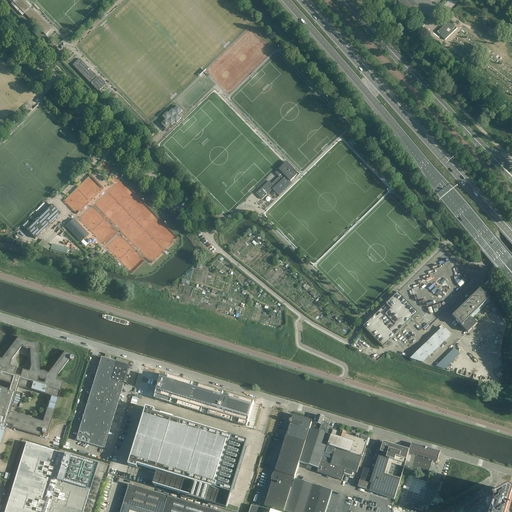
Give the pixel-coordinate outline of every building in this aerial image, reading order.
[(32,10),(30,8),(31,7),(32,6),(31,5),(29,3),(25,0),(8,0),(12,3),(11,4),(22,16),(24,14),(45,35),(51,29),(32,10)] [(418,7),(419,6),(412,0),(396,0),(410,15),(410,14),(418,7)] [(448,36),(455,26),(450,21),(442,30),(443,30),(439,35),(445,40),(448,36)] [(96,77),(79,59),(73,66),(97,91),(99,91),(101,89),(105,85),(105,83),(100,77),(97,77),(96,77)] [(181,118),(178,115),(182,111),(178,106),(176,108),(174,110),(174,111),(173,109),(168,114),(168,113),(167,113),(165,115),(165,114),(164,115),(163,117),(166,120),(162,125),(166,129),(170,125),(171,126),(172,125),(175,123),(176,122),(177,123),(181,118)] [(279,196),(292,184),(290,182),(298,174),(295,171),(292,170),(290,168),(286,162),(275,173),(279,177),(272,184),(269,181),(261,189),(256,194),(262,200),(267,195),(272,189),(279,196)] [(56,219),(60,214),(56,210),(52,205),(50,207),(26,230),(35,239),(56,219)] [(85,233),(77,226),(79,224),(73,219),(65,227),(78,240),(85,233)] [(89,235),(79,224),(77,226),(85,233),(78,240),(81,242),(89,235)] [(77,245),(66,233),(65,233),(63,235),(75,247),(77,245)] [(43,240),(36,246),(47,250),(50,247),(43,240)] [(52,244),(50,250),(66,254),(67,249),(52,244)] [(471,318),(489,300),(490,299),(480,290),(461,308),(452,317),(468,333),(473,328),(477,324),(471,318)] [(409,323),(411,320),(413,318),(418,313),(398,293),(363,327),(381,345),(383,347),(409,323)] [(423,363),(450,336),(442,328),(411,359),(423,363)] [(0,445),(4,433),(6,424),(12,426),(12,428),(39,437),(41,430),(42,430),(42,431),(41,432),(41,433),(42,433),(42,434),(43,434),(44,434),(45,434),(46,433),(46,432),(46,431),(48,432),(63,382),(56,380),(58,375),(69,360),(70,361),(71,361),(72,361),(73,361),(73,360),(73,359),(73,358),(73,357),(72,357),(71,357),(72,356),(69,355),(70,355),(65,353),(65,351),(48,374),(47,374),(46,373),(45,372),(44,372),(43,372),(42,372),(41,372),(40,372),(40,371),(38,343),(37,344),(32,343),(32,344),(23,341),(23,340),(19,339),(18,337),(1,360),(0,359),(0,381),(11,384),(9,390),(2,388),(1,388),(0,387),(0,445)] [(459,354),(454,349),(435,367),(443,370),(444,369),(454,359),(459,354)] [(112,371),(115,362),(115,361),(113,360),(113,361),(101,357),(98,367),(112,371)] [(123,385),(129,366),(115,362),(112,371),(109,380),(123,385)] [(109,380),(112,371),(98,367),(95,376),(109,380)] [(494,373),(499,378),(503,374),(498,369),(494,373)] [(168,377),(144,370),(136,393),(252,429),(259,405),(236,398),(234,402),(228,400),(229,396),(205,388),(204,392),(197,390),(199,386),(175,379),(174,383),(167,381),(168,377)] [(106,389),(109,380),(95,376),(93,385),(106,389)] [(120,394),(123,385),(109,380),(106,389),(120,394)] [(104,399),(106,389),(93,385),(90,394),(104,399)] [(115,412),(120,394),(106,389),(104,399),(101,408),(115,412)] [(101,408),(104,399),(90,394),(87,403),(101,408)] [(98,417),(101,408),(87,403),(84,413),(91,415),(98,417)] [(112,421),(115,412),(101,408),(98,417),(112,421)] [(227,508),(232,494),(248,442),(154,413),(155,410),(146,408),(129,466),(137,468),(138,466),(145,468),(158,472),(154,486),(227,508)] [(88,424),(91,415),(84,413),(81,422),(88,424)] [(109,430),(112,421),(98,417),(91,415),(88,424),(95,426),(109,430)] [(306,443),(312,422),(312,421),(293,415),(291,420),(290,420),(290,421),(289,421),(289,422),(290,422),(290,423),(286,437),(306,443)] [(321,425),(324,417),(318,415),(315,425),(317,426),(318,424),(321,425)] [(365,449),(365,448),(366,448),(366,447),(368,446),(369,442),(370,439),(369,437),(362,435),(360,436),(359,438),(356,437),(355,437),(354,438),(345,435),(346,434),(341,432),(340,433),(334,431),(333,431),(332,436),(329,435),(332,428),(328,427),(330,419),(324,417),(321,425),(319,432),(311,429),(300,463),(307,465),(306,469),(313,471),(314,467),(318,469),(317,473),(342,481),(344,474),(352,476),(353,472),(357,473),(361,460),(363,460),(364,457),(366,450),(365,449)] [(95,426),(88,424),(81,422),(78,431),(92,435),(95,426)] [(106,440),(109,430),(95,426),(92,435),(90,445),(97,447),(99,437),(106,440)] [(90,445),(92,435),(78,431),(76,440),(90,445)] [(104,449),(106,440),(99,437),(97,447),(104,449)] [(295,477),(306,443),(286,437),(275,471),(295,477)] [(395,500),(404,468),(409,450),(383,442),(382,446),(376,466),(375,466),(374,471),(370,484),(372,484),(369,491),(395,500)] [(83,511),(97,465),(26,443),(25,447),(20,462),(4,511),(83,511)] [(437,462),(439,456),(440,452),(411,443),(409,450),(404,468),(411,471),(412,471),(428,475),(432,462),(432,463),(433,460),(437,462)] [(370,484),(374,471),(364,468),(360,481),(359,480),(358,482),(359,482),(358,487),(369,491),(372,484),(370,484)] [(283,511),(284,511),(294,479),(295,477),(275,471),(275,472),(274,473),(273,473),(273,474),(272,475),(272,476),(271,477),(271,478),(271,479),(271,480),(271,481),(272,482),(272,483),(269,491),(268,491),(267,491),(267,492),(267,493),(267,494),(268,494),(265,506),(283,511)] [(285,511),(325,511),(332,491),(295,479),(285,511)] [(149,511),(163,511),(168,497),(129,485),(125,500),(124,500),(123,504),(149,511)] [(511,494),(506,493),(474,511),(507,511),(511,497),(511,494)] [(474,508),(487,501),(484,495),(471,502),(474,508)] [(218,511),(168,497),(163,511),(218,511)]
